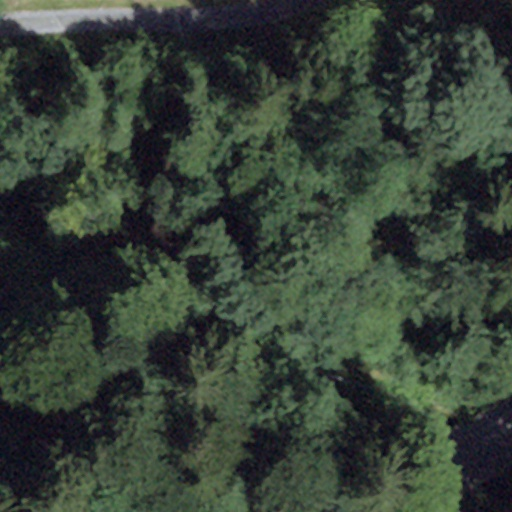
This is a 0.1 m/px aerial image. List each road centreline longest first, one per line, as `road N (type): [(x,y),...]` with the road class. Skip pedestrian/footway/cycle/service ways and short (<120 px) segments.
road 1 (track): [(0,35),(187,26),(307,0)]
road 2 (tertiary): [(511,418),(404,470),(365,511)]
